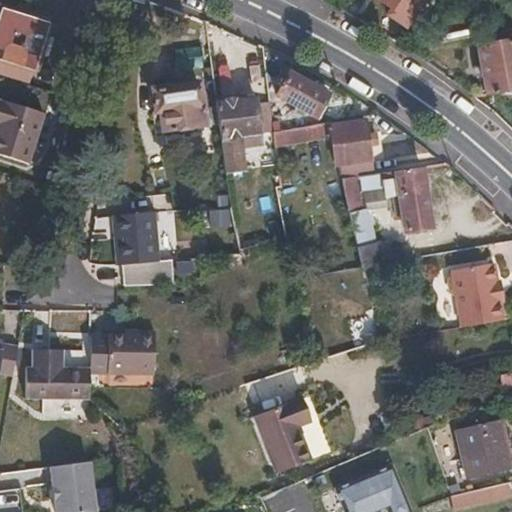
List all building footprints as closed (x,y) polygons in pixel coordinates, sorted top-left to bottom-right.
[(414,19),(427,0),(386,0),(395,6),(414,19)] [(414,19),(395,6),(391,13),(410,25),(414,19)] [(46,55),(51,38),(43,36),(50,14),(29,7),(26,17),(0,9),(0,61),(27,69),(33,71),(39,53),(46,55)] [(511,39),(480,46),(488,89),(511,85),(511,39)] [(0,76),(23,84),(27,69),(0,61),(0,76)] [(286,67),(275,90),(315,110),(327,88),(286,67)] [(197,77),(151,82),(153,106),(158,106),(160,123),(202,118),(197,77)] [(272,115),(269,92),(254,94),(253,88),(214,94),(223,166),(242,163),(238,131),(273,126),(272,115)] [(0,154),(30,163),(44,113),(6,102),(5,106),(0,104),(0,154)] [(290,123),(288,112),(272,115),(273,126),(290,123)] [(367,128),(364,114),(331,119),(331,115),(290,123),(273,126),(276,142),(320,134),(331,133),(335,160),(345,158),(371,154),(368,139),(367,128)] [(378,137),(377,127),(367,128),(368,139),(378,137)] [(372,164),(371,154),(345,158),(347,168),(372,164)] [(430,222),(421,161),(381,167),(385,193),(398,191),(403,227),(430,222)] [(385,193),(381,167),(356,172),(361,196),(385,193)] [(361,196),(356,172),(342,174),(352,219),(359,217),(357,203),(362,202),(361,196)] [(383,257),(378,233),(373,233),(366,202),(362,202),(357,203),(359,217),(352,219),(362,261),(383,257)] [(114,209),(115,260),(159,258),(157,208),(114,209)] [(245,240),(240,213),(233,215),(238,241),(245,240)] [(238,241),(233,215),(206,221),(207,252),(240,250),(238,241)] [(247,249),(245,240),(238,241),(240,250),(247,249)] [(494,295),(491,275),(488,257),(445,265),(445,271),(442,275),(443,286),(449,291),(454,321),(497,314),(495,295),(494,295)] [(154,367),(155,325),(138,325),(138,329),(123,329),(89,329),(89,362),(89,367),(154,367)] [(0,376),(9,379),(16,342),(3,339),(1,346),(0,345),(0,376)] [(89,367),(89,362),(62,362),(63,343),(31,343),(31,360),(25,361),(25,393),(89,394),(89,367)] [(511,379),(511,366),(498,369),(501,381),(511,379)] [(298,391),(250,410),(272,467),(306,453),(293,418),(307,413),(298,391)] [(503,428),(500,415),(458,422),(461,436),(503,428)] [(430,427),(427,416),(409,424),(414,435),(430,427)] [(509,463),(503,428),(461,436),(467,471),(509,463)] [(92,503),(83,452),(45,457),(53,509),(92,503)] [(389,457),(326,485),(338,511),(364,511),(382,504),(385,511),(395,511),(410,506),(389,457)] [(510,488),(507,475),(468,484),(470,496),(510,488)] [(470,496),(468,484),(451,488),(452,500),(470,496)]
